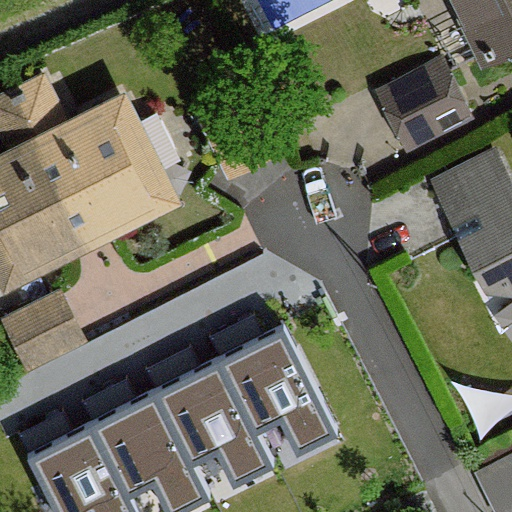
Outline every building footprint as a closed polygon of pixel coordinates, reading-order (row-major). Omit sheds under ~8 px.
[(511,45),(511,0),(454,0),(485,60),(511,45)] [(439,52),(374,85),(406,148),(471,114),(439,52)] [(0,124),(7,139),(0,142),(0,278),(2,283),(178,195),(121,80),(65,108),(44,66),(0,87),(0,124)] [(511,167),(501,145),(430,178),(489,287),(511,290),(511,167)] [(62,287),(3,314),(25,363),(84,336),(62,287)] [(279,335),(216,366),(249,433),(277,419),(293,452),(328,435),(279,335)] [(216,366),(152,397),(185,465),(213,451),(230,484),(265,467),(249,433),(216,366)] [(152,397),(89,428),(122,496),(149,483),(163,511),(178,511),(203,500),(185,465),(152,397)] [(89,428),(26,459),(51,511),(130,511),(122,496),(89,428)] [(511,452),(480,468),(501,509),(511,503),(511,452)]
